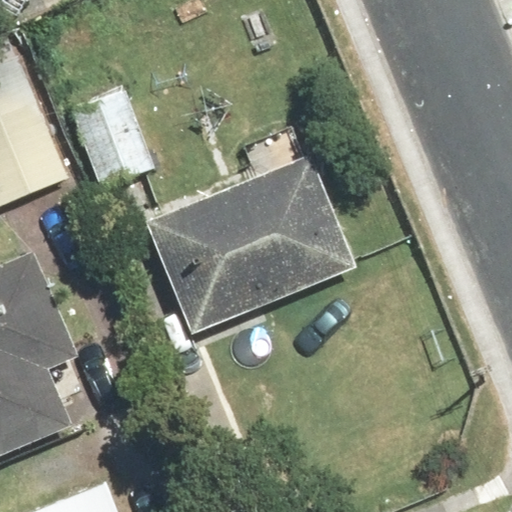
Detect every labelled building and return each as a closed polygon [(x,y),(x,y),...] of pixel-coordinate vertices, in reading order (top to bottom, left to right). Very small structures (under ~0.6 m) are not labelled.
[(33,29),(0,41),(0,203),(87,171),(33,29)] [(127,94),(75,113),(103,190),(155,171),(127,94)] [(332,143),(151,219),(198,331),(379,255),(332,143)] [(56,245),(0,268),(0,467),(95,428),(66,360),(99,346),(56,245)] [(145,511),(125,463),(7,511),(145,511)]
